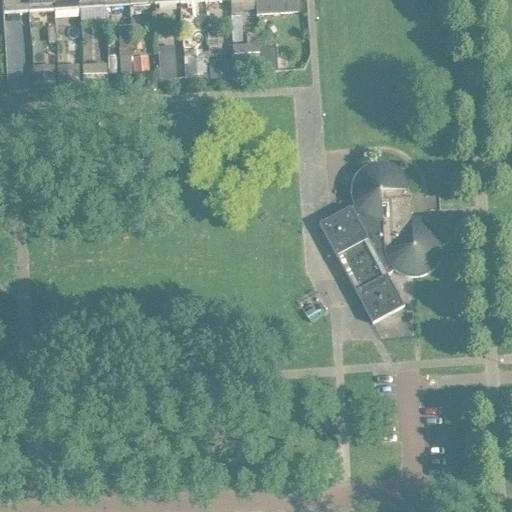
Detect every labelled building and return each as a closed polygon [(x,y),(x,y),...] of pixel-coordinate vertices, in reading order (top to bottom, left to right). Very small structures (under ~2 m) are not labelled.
[(30,0),(4,0),(5,14),(6,14),(6,13),(31,11),(30,0)] [(30,0),(31,11),(56,10),(55,0),(30,0)] [(55,0),(56,10),(82,8),(81,0),(55,0)] [(81,0),(82,8),(107,7),(106,0),(81,0)] [(132,25),(120,26),(121,50),(133,49),(132,25)] [(261,44),(248,45),(249,64),(262,63),(261,46),(261,44)] [(176,46),(160,47),(162,79),(178,77),(176,46)] [(279,46),(261,46),(262,63),(262,70),(280,69),(279,46)] [(133,49),(121,50),(122,79),(134,78),(133,49)] [(192,52),(185,52),(186,78),(211,77),(211,60),(211,52),(204,52),(204,50),(192,50),(192,52)] [(150,57),(135,58),(136,76),(152,75),(150,57)] [(236,60),(211,60),(211,77),(211,80),(237,79),(236,60)] [(109,64),(85,66),(86,84),(110,83),(109,64)] [(435,225),(433,223),(430,221),(427,220),(423,218),(420,218),(416,217),(413,218),(412,193),(412,191),(412,188),(411,184),(410,181),(409,179),(407,176),(406,174),(404,171),(401,169),(399,167),(396,165),(393,164),(390,163),(386,162),(383,162),(379,162),(375,163),(371,164),(368,166),(365,168),(362,170),(360,173),(358,175),(356,179),(354,182),(353,186),(353,190),(353,194),(354,199),(355,202),(356,206),(353,207),(353,206),(321,223),(339,256),(340,256),(340,255),(343,253),(352,271),(355,269),(359,274),(355,277),(362,288),(358,290),(358,289),(357,290),(375,323),(407,306),(389,274),(393,272),(396,269),(399,271),(401,273),(404,274),(407,275),(410,276),(415,277),(418,277),(421,276),(426,275),(430,273),(433,271),(437,268),(439,265),(441,262),(442,260),(444,256),(445,253),(445,249),(445,245),(445,241),(444,238),(443,235),(441,232),(439,229),(437,227),(435,225)] [(316,308),(293,310),(294,322),(317,320),(316,308)]
